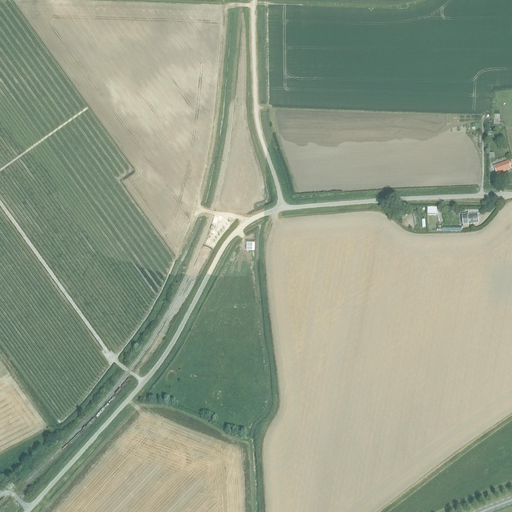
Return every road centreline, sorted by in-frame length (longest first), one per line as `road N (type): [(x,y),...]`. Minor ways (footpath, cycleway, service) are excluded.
road 1 (unclassified): [(27,511),(162,359),(229,238),(282,208)]
road 2 (track): [(262,511),(259,437),(276,403),(262,251),(274,210)]
road 3 (track): [(144,381),(105,350),(0,203)]
road 4 (unclassified): [(511,194),(282,208)]
road 5 (unclassified): [(282,208),(257,123),(253,0)]
